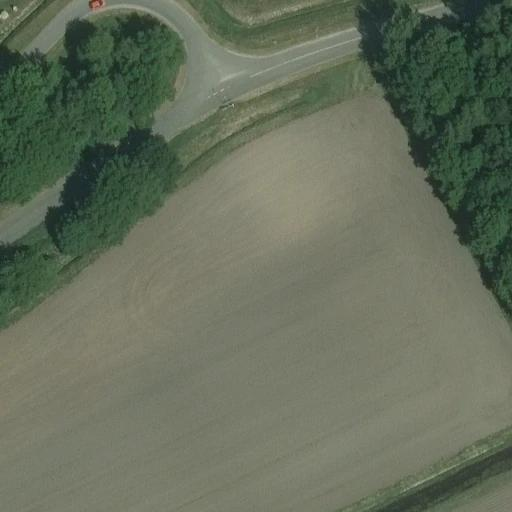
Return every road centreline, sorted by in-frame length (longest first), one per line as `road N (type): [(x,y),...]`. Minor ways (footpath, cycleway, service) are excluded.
road 1 (unclassified): [(220,94),(511,7)]
road 2 (unclassified): [(0,241),(220,94)]
road 3 (unclassified): [(0,91),(58,27),(114,0)]
road 4 (unclassified): [(145,0),(180,23),(220,94)]
